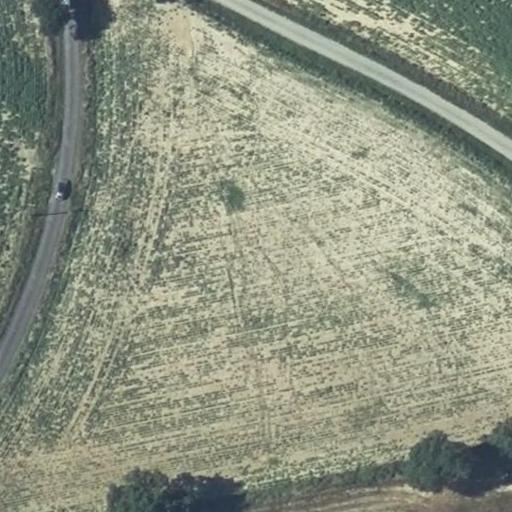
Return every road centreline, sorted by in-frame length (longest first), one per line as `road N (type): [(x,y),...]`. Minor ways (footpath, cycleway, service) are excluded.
road 1 (tertiary): [(68,0),(66,164),(41,263),(0,361)]
road 2 (unclassified): [(227,0),(362,62),(511,151)]
